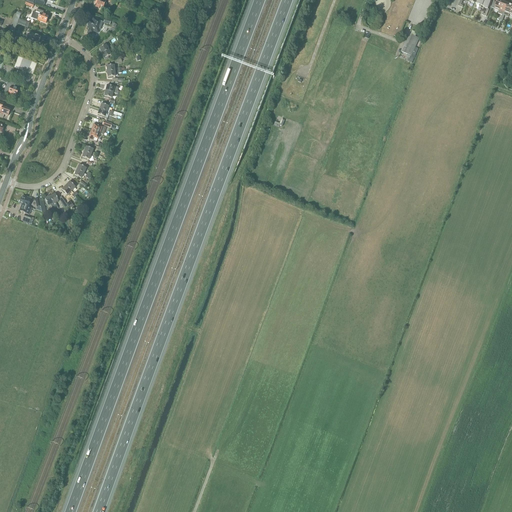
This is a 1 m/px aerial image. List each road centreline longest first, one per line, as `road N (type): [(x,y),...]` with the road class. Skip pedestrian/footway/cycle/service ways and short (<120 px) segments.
road 1 (motorway): [(260,0),(70,511)]
road 2 (motorway): [(99,511),(288,0)]
road 3 (residential): [(6,181),(32,186),(52,179),(92,85),(86,56),(59,38)]
road 4 (secondary): [(6,181),(50,62)]
